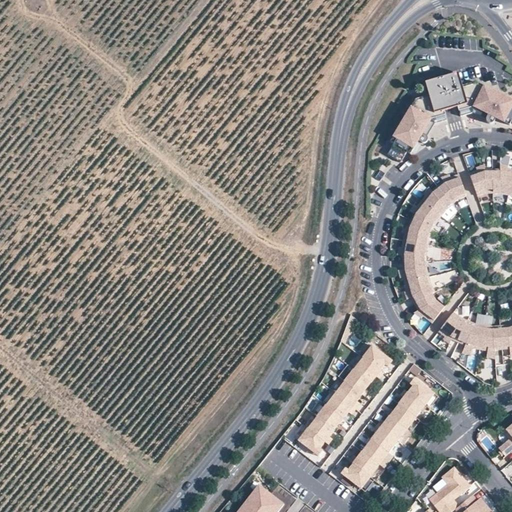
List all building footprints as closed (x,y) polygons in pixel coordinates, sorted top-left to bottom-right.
[(440,92),(445,109),(459,105),(454,88),(464,85),(460,72),(427,82),(431,95),(440,92)] [(464,85),(454,88),(459,105),(461,115),(482,109),(490,113),(488,117),(488,118),(488,120),(489,121),(491,122),(492,122),(493,122),(494,121),(496,117),(510,124),(511,120),(511,99),(476,81),(464,85)] [(396,143),(389,154),(402,161),(408,151),(411,153),(420,139),(424,142),(426,141),(428,140),(428,139),(428,137),(427,135),(423,133),(428,125),(448,119),(445,109),(440,92),(431,95),(418,98),(392,141),(396,143)] [(478,169),(470,172),(478,195),(486,192),(494,192),(494,168),(486,168),(486,166),(478,169)] [(510,194),(511,183),(511,168),(508,167),(501,166),(501,168),(494,168),(494,192),(503,192),(510,194)] [(459,198),(468,195),(460,173),(451,176),(443,179),(444,180),(439,185),(453,203),(459,198)] [(422,199),(442,215),(447,209),(454,204),(453,203),(439,185),(433,189),(431,188),(427,194),(422,199)] [(437,222),(442,215),(422,199),(418,205),(413,211),(415,212),(412,219),(434,229),(437,222)] [(404,239),(429,244),(431,236),(434,229),(412,219),(409,226),(407,225),(406,232),(404,239)] [(427,252),(429,244),(404,239),(403,246),(401,254),(403,254),(403,261),(428,260),(427,252)] [(404,276),(406,283),(431,276),(428,268),(428,260),(403,261),(404,269),(402,269),(404,276)] [(431,276),(406,283),(408,290),(410,297),(412,296),(416,303),(434,292),(436,291),(433,284),(431,276)] [(433,322),(446,306),(438,299),(434,292),(416,303),(419,309),(418,310),(424,315),(433,322)] [(462,316),(455,311),(440,330),(446,335),(452,340),(453,338),(459,341),(469,319),(462,316)] [(355,316),(352,313),(348,325),(342,339),(346,342),(355,316)] [(469,319),(459,341),(466,344),(466,346),(473,347),(481,348),(485,323),(477,322),(469,319)] [(511,322),(509,324),(501,324),(503,348),(510,347),(511,349),(511,348),(511,322)] [(494,325),(485,323),(481,348),(488,349),(496,351),(496,349),(503,348),(501,324),(494,325)] [(373,344),(369,341),(360,353),(364,356),(373,344)] [(386,363),(390,357),(373,344),(364,356),(381,369),(386,363)] [(364,356),(360,353),(351,365),(354,368),(355,368),(364,356)] [(381,370),(381,369),(364,356),(355,368),(372,381),(372,382),(377,375),(381,370)] [(351,365),(350,365),(341,377),(345,380),(354,368),(351,365)] [(367,388),(372,381),(355,368),(354,368),(345,380),(346,380),(363,393),(367,388)] [(436,393),(419,379),(414,385),(409,391),(427,404),(427,405),(436,393)] [(358,400),(363,394),(363,393),(346,380),(337,392),(354,405),(358,400)] [(337,392),(333,389),(323,401),(327,404),(328,404),(337,392)] [(427,404),(409,391),(405,396),(400,403),(417,416),(427,404)] [(350,411),(354,405),(337,392),(328,404),(345,417),(350,411)] [(431,408),(440,396),(436,393),(427,405),(431,407),(431,408)] [(323,401),(314,412),(314,413),(318,416),(327,404),(323,401)] [(417,416),(400,403),(396,409),(391,415),(408,428),(409,428),(418,416),(417,416)] [(340,423),(345,417),(328,404),(327,404),(318,416),(336,429),(340,423)] [(421,419),(431,407),(427,405),(427,404),(417,416),(418,416),(421,419)] [(309,428),(318,416),(314,413),(305,425),(309,427),(309,428)] [(391,415),(386,421),(382,427),(399,440),(408,428),(391,415)] [(336,429),(318,416),(309,428),(326,441),(327,441),(331,436),(336,429)] [(413,431),(422,420),(421,419),(418,416),(409,428),(413,431)] [(511,423),(506,428),(511,435),(509,438),(499,447),(506,455),(511,449),(511,423)] [(305,425),(305,424),(296,436),(300,440),(309,427),(305,425)] [(321,447),(326,441),(309,428),(309,427),(300,440),(317,453),(321,447)] [(399,440),(382,427),(377,432),(373,438),(373,439),(390,452),(399,440)] [(511,435),(506,428),(503,431),(509,438),(511,435)] [(390,452),(373,439),(369,444),(364,451),(381,464),(390,452)] [(394,455),(403,443),(399,440),(390,452),(394,455)] [(372,476),(381,464),(364,451),(363,450),(359,457),(354,462),(355,463),(372,476)] [(385,467),(395,455),(394,455),(390,452),(381,464),(385,467)] [(372,476),(355,463),(350,469),(345,475),(363,488),(372,476)] [(378,480),(387,468),(385,467),(381,464),(372,476),(376,479),(378,480)] [(454,465),(442,476),(448,483),(429,498),(440,511),(450,511),(456,507),(459,505),(454,498),(470,485),(454,465)] [(367,491),(376,479),(372,476),(363,488),(367,491)] [(258,486),(238,511),(275,511),(281,504),(258,486)] [(459,505),(456,507),(460,511),(492,511),(480,497),(477,500),(472,494),(459,505)]
